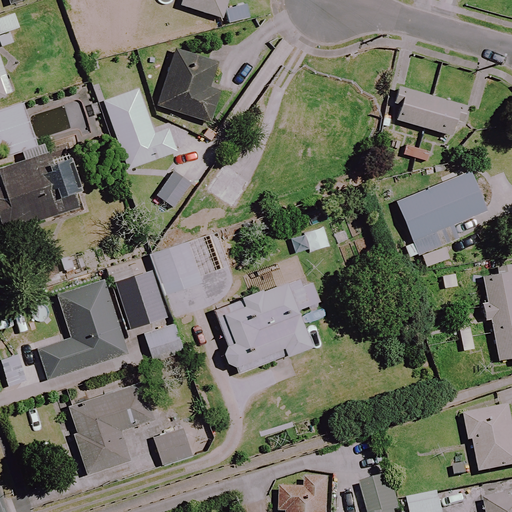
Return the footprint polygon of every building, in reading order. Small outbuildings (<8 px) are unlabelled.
[(226,0),(181,0),(179,7),(220,20),(226,0)] [(217,67),(179,53),(158,108),(208,127),(221,94),(208,89),(217,67)] [(0,99),(12,96),(0,61),(0,99)] [(152,135),(137,91),(101,103),(125,171),(175,154),(167,129),(152,135)] [(302,97),(286,92),(274,133),(345,155),(359,111),(303,94),(302,97)] [(458,108),(403,92),(394,122),(449,139),(458,108)] [(0,155),(34,145),(21,105),(0,111),(0,155)] [(432,150),(408,139),(400,158),(423,168),(432,150)] [(316,160),(301,155),(296,171),(310,176),(316,160)] [(48,168),(44,157),(0,170),(0,184),(3,194),(0,194),(0,231),(1,234),(56,217),(51,202),(79,193),(69,161),(48,168)] [(249,185),(222,165),(204,190),(231,210),(249,185)] [(190,185),(173,173),(156,197),(173,209),(190,185)] [(484,214),(468,174),(394,202),(410,245),(403,247),(407,260),(455,242),(450,227),(484,214)] [(199,285),(185,243),(148,256),(162,297),(199,285)] [(511,358),(511,276),(511,268),(479,274),(495,362),(511,358)] [(165,320),(151,274),(114,286),(128,332),(165,320)] [(316,305),(311,290),(309,284),(300,287),(298,280),(282,286),(212,311),(226,347),(221,349),(231,376),(308,348),(295,313),(316,305)] [(127,355),(103,281),(55,297),(68,336),(34,348),(45,383),(127,355)] [(182,354),(173,326),(143,335),(152,363),(182,354)] [(141,425),(129,389),(63,410),(85,477),(128,463),(118,432),(141,425)] [(511,467),(511,436),(506,408),(462,417),(467,443),(470,443),(477,475),(511,467)] [(180,431),(151,439),(160,468),(189,459),(180,431)] [(396,510),(388,478),(357,486),(364,511),(393,511),(396,510)] [(325,511),(327,481),(303,479),(303,489),(279,488),(277,511),(325,511)] [(439,511),(435,493),(404,500),(407,511),(439,511)] [(511,511),(511,496),(483,502),(484,511),(511,511)]
